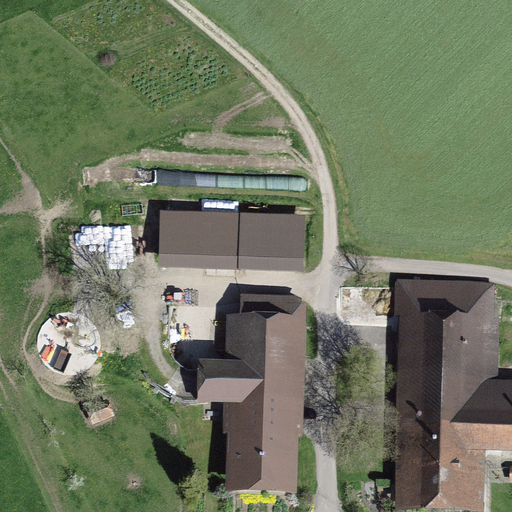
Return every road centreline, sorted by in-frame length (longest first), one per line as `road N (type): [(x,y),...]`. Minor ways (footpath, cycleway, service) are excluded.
road 1 (track): [(326,511),(328,266),(511,274)]
road 2 (track): [(328,266),(329,187),(315,141),(282,97),(170,0)]
